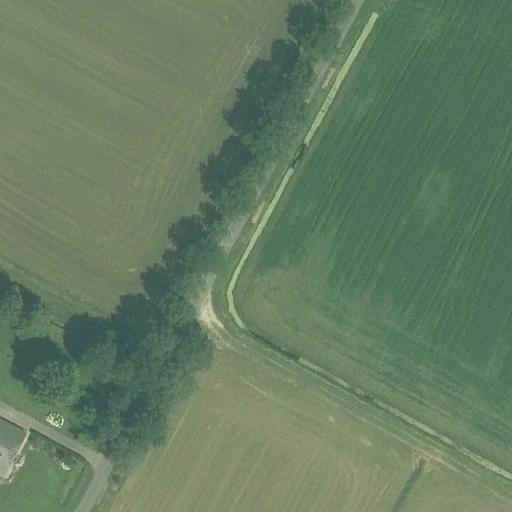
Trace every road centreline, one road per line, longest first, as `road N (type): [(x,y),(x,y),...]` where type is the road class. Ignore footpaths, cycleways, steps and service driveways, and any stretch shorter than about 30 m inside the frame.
road 1 (unclassified): [(76,511),(354,0)]
road 2 (track): [(200,283),(207,318),(227,340),(511,496)]
